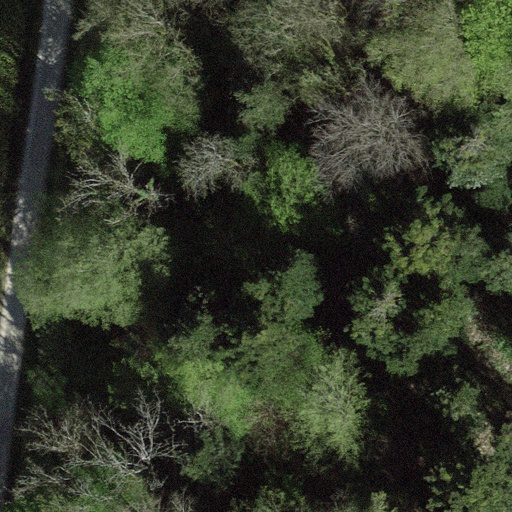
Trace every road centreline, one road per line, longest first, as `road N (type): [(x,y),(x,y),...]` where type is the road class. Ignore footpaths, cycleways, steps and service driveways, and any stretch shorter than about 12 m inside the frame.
road 1 (track): [(435,0),(309,457),(303,511)]
road 2 (track): [(0,432),(51,0)]
